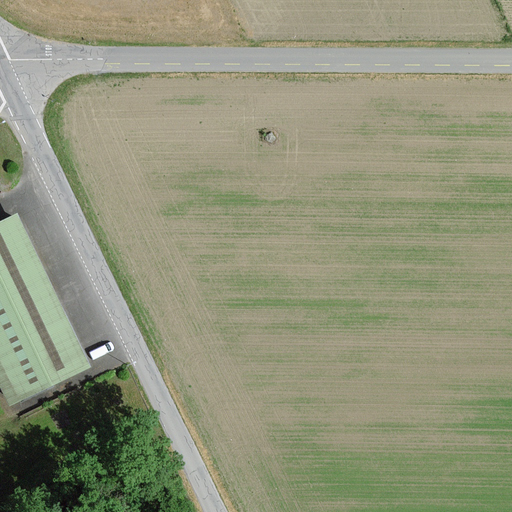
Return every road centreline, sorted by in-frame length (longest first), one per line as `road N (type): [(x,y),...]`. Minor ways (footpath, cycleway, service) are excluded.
road 1 (unclassified): [(511,57),(0,59)]
road 2 (unclassified): [(0,60),(217,511)]
